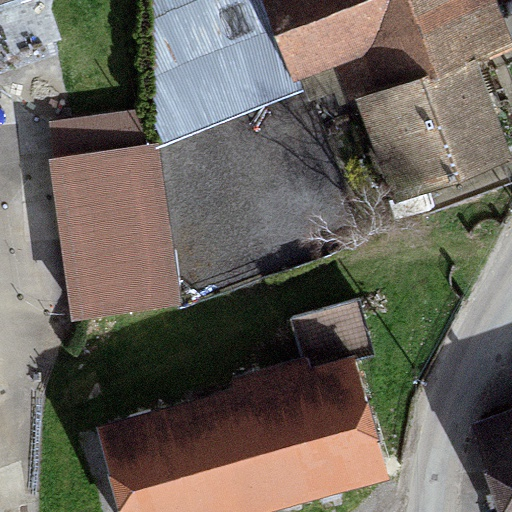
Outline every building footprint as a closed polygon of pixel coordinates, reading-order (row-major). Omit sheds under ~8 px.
[(255,0),(150,0),(158,142),(293,93),(255,0)] [(490,0),(277,0),(300,73),(359,55),(366,78),(501,37),(490,0)] [(481,72),(368,112),(399,199),(511,159),(481,72)] [(56,168),(74,310),(160,300),(142,157),(56,168)] [(244,403),(108,437),(127,511),(231,511),(381,474),(352,360),(241,388),(244,403)] [(511,511),(511,404),(466,419),(496,511),(511,511)]
